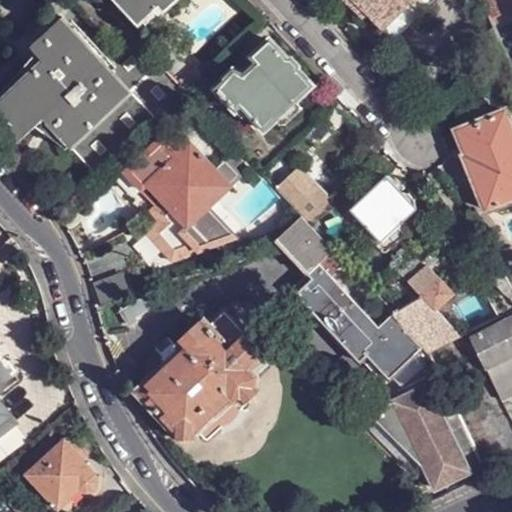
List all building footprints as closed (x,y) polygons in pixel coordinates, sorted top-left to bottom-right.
[(159,7),(164,12),(177,0),(115,0),(140,25),(142,23),(159,7)] [(415,0),(346,0),(347,0),(359,13),(365,7),(386,27),(387,26),(411,4),(415,0)] [(511,0),(484,0),(493,21),(511,11),(511,0)] [(411,4),(387,26),(395,34),(418,11),(411,4)] [(147,28),(164,12),(159,7),(142,23),(147,28)] [(495,27),(505,54),(511,69),(511,11),(493,21),(495,27)] [(112,71),(103,61),(62,17),(31,46),(37,53),(44,60),(0,102),(0,120),(19,141),(34,126),(44,118),(52,127),(112,71)] [(471,49),(489,68),(505,54),(495,27),(471,49)] [(72,147),(99,177),(164,116),(165,114),(183,98),(188,93),(179,83),(141,43),(133,33),(114,51),(103,61),(112,71),(131,92),(72,147)] [(278,118),(296,102),(313,86),(271,40),(252,57),(257,62),(244,74),(242,73),(235,70),(226,79),(226,81),(217,89),(237,111),(242,106),(249,113),(261,126),(265,130),(278,118)] [(0,102),(44,60),(37,53),(0,86),(0,102)] [(196,67),(179,83),(188,93),(197,85),(205,77),(196,67)] [(70,146),(72,147),(131,92),(112,71),(52,127),(70,146)] [(197,85),(188,93),(193,99),(202,90),(197,85)] [(192,108),(183,98),(165,114),(175,125),(192,108)] [(303,109),(296,102),(278,118),(286,125),(303,109)] [(242,106),(237,111),(244,118),(249,113),(242,106)] [(511,122),(507,111),(460,130),(465,144),(466,146),(469,155),(467,156),(468,158),(489,210),(511,200),(511,122)] [(66,150),(70,146),(52,127),(44,118),(34,126),(66,150)] [(202,181),(215,168),(185,135),(176,144),(165,134),(125,172),(143,190),(149,185),(163,200),(151,211),(160,222),(176,207),(178,207),(195,190),(195,189),(203,182),(202,181)] [(277,187),(303,216),(310,224),(335,201),(301,164),(277,187)] [(160,222),(149,232),(175,259),(241,234),(212,205),(232,185),(215,168),(202,181),(203,182),(195,189),(195,190),(178,207),(176,207),(160,222)] [(350,208),(360,218),(369,230),(366,233),(377,245),(382,248),(389,247),(395,243),(408,232),(402,224),(418,208),(417,207),(416,201),(410,192),(403,191),(407,187),(392,172),(350,208)] [(86,189),(81,194),(87,202),(93,196),(86,189)] [(310,224),(327,241),(350,219),(354,223),(360,218),(350,208),(346,212),(335,201),(310,224)] [(303,216),(277,237),(308,272),(320,261),(330,273),(341,262),(330,251),(333,248),(327,241),(310,224),(303,216)] [(440,259),(427,245),(397,271),(419,297),(393,312),(425,347),(429,350),(459,335),(436,310),(453,295),(430,268),(440,259)] [(393,312),(343,259),(341,262),(330,273),(320,261),(308,272),(319,284),(304,299),(362,361),(369,354),(391,377),(425,347),(393,312)] [(480,285),(498,316),(511,309),(511,284),(508,278),(504,271),(480,285)] [(196,431),(197,430),(211,417),(212,418),(232,399),(246,399),(256,390),(256,377),(255,375),(270,361),(225,311),(209,327),(204,321),(177,346),(164,358),(166,361),(164,367),(164,368),(139,391),(175,430),(175,435),(176,435),(182,441),(188,441),(194,435),(196,436),(196,431)] [(505,405),(511,401),(511,316),(472,337),(487,367),(505,405)] [(455,403),(442,378),(429,384),(426,377),(398,391),(401,397),(370,411),(421,464),(428,461),(431,469),(427,471),(435,487),(470,471),(462,455),(476,448),(455,403)] [(211,417),(197,430),(205,438),(207,439),(209,439),(222,426),(231,423),(237,417),(241,409),(245,405),(247,402),(246,399),(232,399),(212,418),(211,417)] [(0,433),(16,421),(7,410),(0,415),(0,433)] [(75,439),(80,444),(84,440),(77,431),(73,433),(65,438),(60,445),(63,449),(75,439)] [(47,497),(55,507),(58,508),(85,485),(92,487),(98,486),(103,481),(104,475),(102,469),(80,444),(75,439),(63,449),(60,445),(59,445),(26,474),(47,497)] [(50,511),(55,507),(47,497),(43,501),(50,511)]
